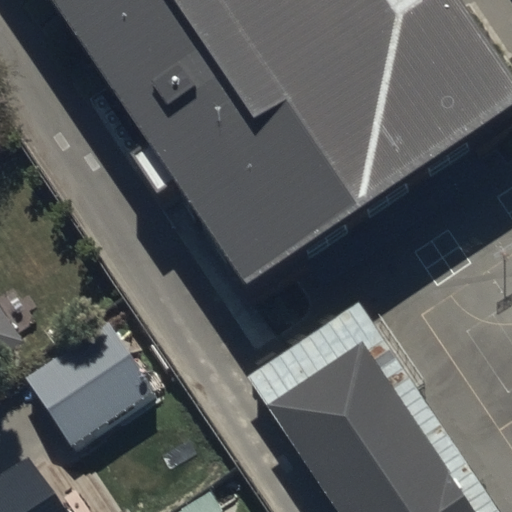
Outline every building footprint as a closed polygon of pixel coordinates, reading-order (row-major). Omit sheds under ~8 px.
[(511,139),(511,76),(465,7),(411,44),(381,0),(55,0),(262,306),(511,139)] [(0,370),(30,350),(0,305),(0,370)] [(511,511),(511,505),(385,313),(259,396),(336,511),(511,511)] [(29,386),(76,455),(157,400),(109,331),(29,386)] [(0,511),(67,511),(29,455),(0,474),(0,511)]
